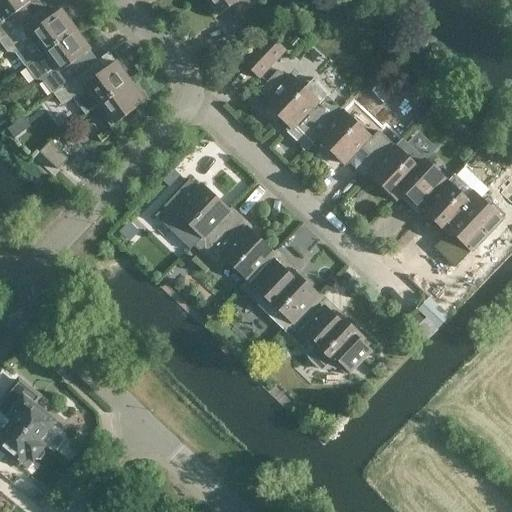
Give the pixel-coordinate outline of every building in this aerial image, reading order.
[(0,0),(0,39),(30,17),(23,8),(33,0),(0,0)] [(206,0),(219,16),(231,7),(239,17),(260,0),(206,0)] [(27,67),(77,30),(61,10),(48,19),(41,9),(30,17),(0,39),(0,40),(8,52),(16,53),(27,67)] [(53,92),(86,68),(79,59),(91,50),(77,30),(27,67),(37,80),(44,80),(53,92)] [(244,65),(259,80),(286,51),(271,37),(244,65)] [(87,115),(96,108),(131,82),(116,62),(104,71),(96,61),(86,68),(53,92),(63,105),(66,105),(74,99),(87,115)] [(288,79),(279,70),(258,92),(268,101),(265,104),(289,127),(286,130),(307,150),(318,139),(317,138),(343,111),(327,96),(330,93),(313,76),(302,87),(291,76),(288,79)] [(131,82),(96,108),(111,127),(146,101),(131,82)] [(317,138),(318,139),(344,164),(360,147),(368,156),(355,170),(366,179),(370,175),(369,174),(395,147),(379,131),(372,139),(343,111),(317,138)] [(422,210),(448,182),(431,166),(404,140),(396,148),(395,147),(369,174),(370,175),(396,200),(399,197),(418,215),(422,210)] [(50,142),(40,153),(58,170),(68,160),(50,142)] [(422,210),(448,235),(451,232),(460,240),(452,248),(464,259),(506,216),(494,204),(490,208),(476,195),(455,175),(448,183),(448,182),(422,210)] [(200,239),(228,210),(202,185),(199,188),(190,179),(160,211),(176,227),(183,219),(202,237),(200,239)] [(251,227),(230,207),(228,209),(228,210),(202,237),(200,239),(195,245),(220,269),(227,261),(247,280),(270,256),(271,256),(274,253),(273,253),(249,229),(251,227)] [(270,256),(247,280),(240,288),(285,330),(292,323),(315,298),(316,299),(319,296),(293,272),(296,268),(277,250),(273,253),(274,253),(271,256),(270,256)] [(320,294),(319,296),(316,299),(315,298),(292,323),(285,330),(302,347),(305,344),(308,347),(306,350),(306,358),(309,363),(317,370),(323,372),(332,370),(333,371),(340,363),(350,373),(370,351),(361,342),(363,339),(337,313),(338,312),(320,294)] [(13,422),(44,448),(45,448),(43,446),(52,436),(46,430),(53,422),(19,393),(12,402),(16,406),(6,417),(13,423),(13,422)] [(13,422),(13,423),(3,434),(0,431),(0,447),(24,468),(32,459),(34,461),(35,459),(39,460),(44,454),(43,450),(44,448),(13,422)]
